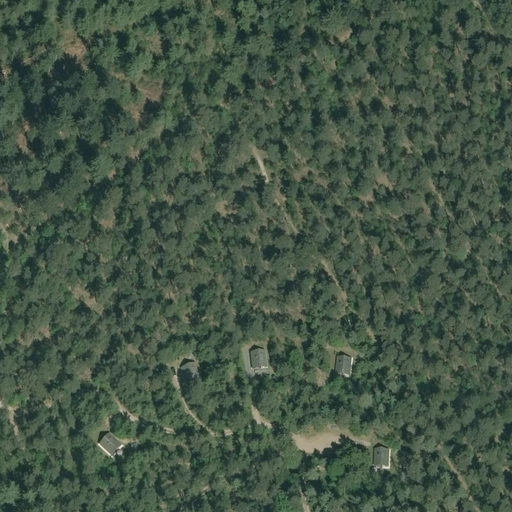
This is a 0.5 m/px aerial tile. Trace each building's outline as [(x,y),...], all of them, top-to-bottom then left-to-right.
[(264,352),(250,353),(252,368),(260,367),(260,369),(266,369),(264,352)] [(344,376),(350,377),(352,360),(338,358),(336,373),(344,374),(344,376)] [(194,364),(181,369),(186,383),(194,380),(195,382),(200,380),(194,364)] [(109,435),(99,445),(110,455),(115,449),(117,451),(121,446),(109,435)] [(375,450),(374,465),(382,465),(382,468),(388,468),(389,451),(375,450)]
